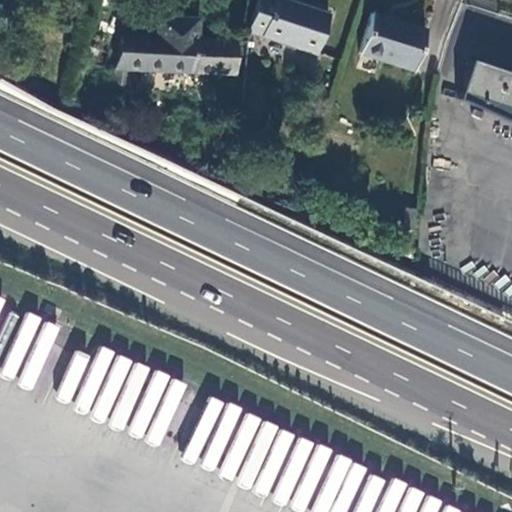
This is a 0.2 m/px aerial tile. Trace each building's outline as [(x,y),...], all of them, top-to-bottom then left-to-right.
[(328,15),(281,0),(257,0),(246,33),(314,54),(328,15)] [(425,31),(370,14),(357,54),(412,71),(425,31)] [(155,37),(195,39),(197,19),(157,16),(155,37)] [(155,37),(121,35),(115,57),(110,84),(127,85),(128,69),(232,75),(236,42),(195,39),(155,37)] [(511,74),(468,60),(455,99),(511,124),(511,74)] [(402,230),(416,231),(417,211),(403,210),(402,230)] [(27,369),(37,372),(54,330),(37,323),(40,318),(9,305),(0,326),(0,373),(22,382),(27,369)] [(459,511),(463,503),(244,419),(238,435),(253,441),(246,459),(259,463),(256,472),(241,466),(233,488),(295,511),(459,511)]
